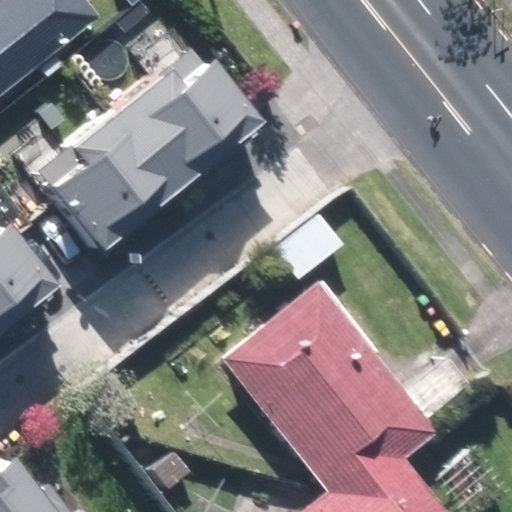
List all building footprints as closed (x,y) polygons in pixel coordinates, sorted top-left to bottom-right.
[(0,0),(0,79),(86,13),(75,0),(0,0)] [(107,228),(256,118),(192,32),(43,143),(107,228)] [(0,319),(51,281),(0,212),(0,319)] [(391,386),(300,275),(206,352),(314,486),(318,490),(348,465),(334,447),(390,453),(422,427),(412,413),(391,386)] [(437,511),(390,453),(334,447),(348,465),(318,490),(314,486),(281,511),(437,511)] [(0,511),(55,511),(13,455),(0,465),(0,511)]
